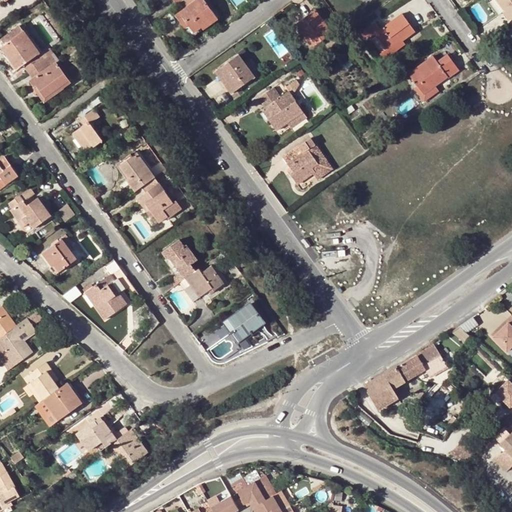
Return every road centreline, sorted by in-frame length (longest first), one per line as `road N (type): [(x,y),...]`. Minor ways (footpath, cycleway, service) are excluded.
road 1 (residential): [(212,384),(0,88)]
road 2 (residential): [(340,316),(171,76)]
road 3 (residential): [(0,251),(174,396),(212,384)]
road 4 (tertiary): [(511,241),(362,348)]
road 5 (secondary): [(275,429),(210,447),(118,511)]
road 6 (secondary): [(124,511),(219,464),(279,453)]
road 7 (tertiary): [(373,363),(511,269)]
road 8 (secondary): [(279,453),(336,469),(416,511)]
road 9 (residential): [(212,384),(340,316)]
road 10 (secondary): [(443,511),(391,474),(330,448)]
road 11 (residential): [(171,76),(266,0)]
road 12 (tertiary): [(362,348),(309,384),(275,429)]
